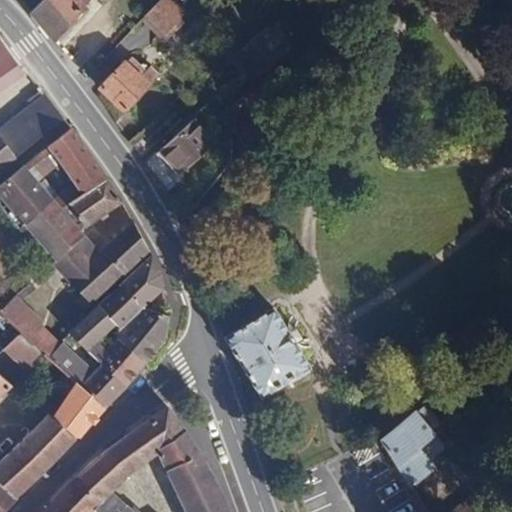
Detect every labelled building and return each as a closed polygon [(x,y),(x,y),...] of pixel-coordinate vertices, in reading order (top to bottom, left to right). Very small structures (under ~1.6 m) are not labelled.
[(40,0),(30,11),(32,13),(53,38),(88,0),(40,0)] [(158,0),(158,1),(146,14),(167,36),(182,22),(163,0),(158,0)] [(268,24),(229,55),(248,79),(286,50),(268,24)] [(0,73),(9,67),(0,54),(0,73)] [(99,86),(123,113),(156,78),(133,55),(126,62),(124,59),(99,86)] [(239,141),(245,148),(273,126),(294,109),(279,87),(270,74),(218,114),(239,141)] [(0,168),(62,117),(43,92),(0,127),(0,168)] [(194,121),(161,150),(181,172),(215,144),(194,121)] [(82,193),(104,179),(70,128),(47,146),(59,162),(74,183),(82,193)] [(59,162),(47,146),(23,165),(37,183),(59,162)] [(0,183),(0,195),(26,225),(52,200),(37,183),(23,165),(0,183)] [(79,228),(121,203),(104,179),(82,193),(58,207),(52,200),(26,225),(54,259),(75,241),(83,234),(79,228)] [(89,302),(147,250),(132,222),(92,258),(67,279),(67,280),(89,302)] [(50,262),(67,280),(67,279),(92,258),(75,241),(54,259),(50,262)] [(141,306),(163,288),(161,275),(152,258),(120,286),(141,306)] [(117,336),(145,361),(160,342),(165,334),(166,316),(141,306),(120,286),(70,332),(96,359),(107,347),(99,337),(113,322),(118,324),(117,336)] [(21,330),(47,355),(58,344),(15,296),(1,309),(5,316),(21,330)] [(272,305),(223,334),(258,396),(308,367),(272,305)] [(53,418),(75,437),(97,414),(104,407),(47,355),(21,330),(4,348),(26,370),(33,365),(67,396),(60,406),(53,418)] [(100,363),(125,385),(126,383),(145,361),(117,336),(107,347),(96,359),(100,363)] [(47,355),(104,407),(125,385),(100,363),(91,373),(62,348),(58,344),(47,355)] [(0,372),(0,395),(13,383),(0,372)] [(424,404),(383,440),(410,485),(432,468),(428,461),(445,447),(434,433),(461,410),(458,405),(452,409),(448,410),(442,415),(442,419),(438,421),(424,404)] [(91,461),(75,477),(102,499),(94,508),(97,511),(133,511),(112,490),(132,469),(156,452),(184,511),(230,511),(208,464),(169,406),(136,426),(91,461)] [(0,463),(0,478),(16,494),(72,441),(75,437),(53,418),(47,413),(0,463)] [(485,511),(511,490),(511,472),(508,467),(452,511),(485,511)] [(102,499),(75,477),(42,511),(90,511),(94,508),(102,499)] [(0,511),(2,511),(16,499),(16,494),(0,478),(0,511)]
